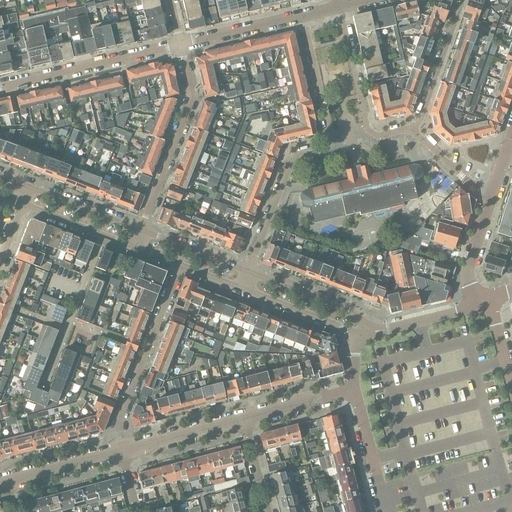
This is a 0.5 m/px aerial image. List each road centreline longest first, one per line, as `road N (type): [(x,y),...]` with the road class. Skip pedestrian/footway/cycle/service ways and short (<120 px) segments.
road 1 (residential): [(301,16),(329,137),(290,160),(247,271)]
road 2 (residential): [(121,452),(117,423),(180,264)]
road 3 (residential): [(139,230),(192,102),(179,45)]
road 4 (residential): [(0,87),(179,45)]
road 5 (residential): [(410,131),(367,131),(337,7)]
road 6 (residential): [(101,235),(42,389)]
road 7 (residential): [(460,0),(410,131)]
road 8 (residential): [(365,327),(353,312),(247,271)]
road 9 (residential): [(121,452),(243,419)]
road 10 (residential): [(386,511),(354,389)]
road 11 (residential): [(241,289),(358,336)]
road 12 (residential): [(179,45),(301,16)]
road 13 (residential): [(4,482),(121,452)]
